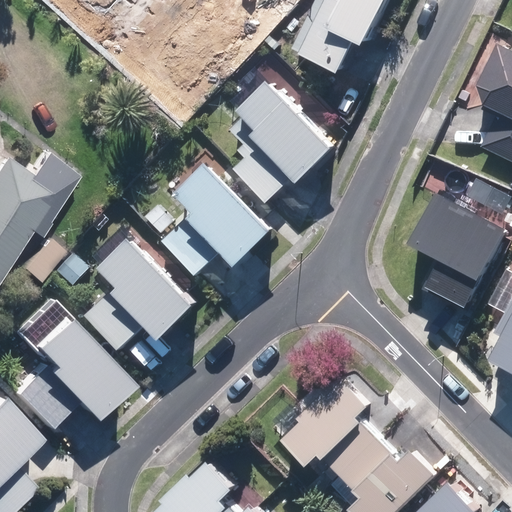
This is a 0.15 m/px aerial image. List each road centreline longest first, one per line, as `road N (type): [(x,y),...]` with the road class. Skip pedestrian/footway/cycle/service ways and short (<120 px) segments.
road 1 (residential): [(458,0),(323,271)]
road 2 (residential): [(323,271),(126,461)]
road 3 (residential): [(511,463),(323,271)]
